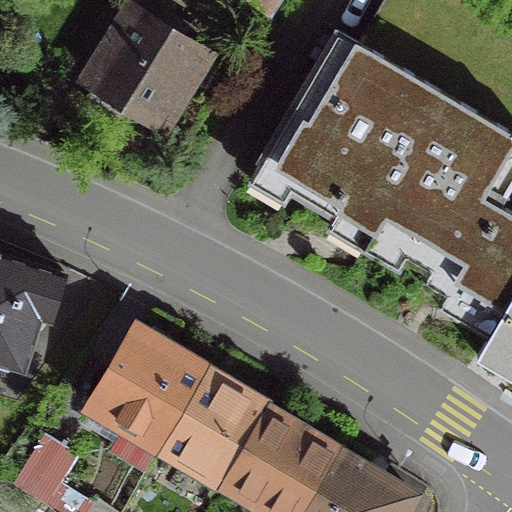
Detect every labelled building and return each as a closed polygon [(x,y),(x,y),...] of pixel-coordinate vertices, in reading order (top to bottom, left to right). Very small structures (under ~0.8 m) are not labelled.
[(246,0),(265,15),(274,0),(246,0)] [(201,55),(127,9),(84,79),(91,83),(80,101),(120,125),(131,107),(158,124),(201,55)] [(459,301),(489,319),(491,320),(511,284),(511,215),(495,206),(511,176),(511,136),(331,29),(254,161),(290,182),(286,190),(330,215),(334,208),(407,251),(402,258),(423,271),(417,281),(440,295),(442,291),(459,301)] [(0,359),(16,365),(33,311),(47,315),(59,276),(0,257),(0,359)] [(511,284),(491,320),(489,319),(481,333),(484,334),(472,355),(511,378),(511,284)] [(202,368),(133,327),(87,405),(156,446),(202,368)] [(264,405),(202,368),(156,446),(218,483),(219,481),(218,480),(261,406),(263,407),(264,405)] [(263,407),(261,406),(218,480),(219,481),(269,511),(297,511),(335,450),(263,407)] [(72,453),(41,434),(9,485),(53,511),(81,511),(87,503),(53,483),(72,453)] [(397,511),(408,495),(335,450),(297,511),(397,511)]
